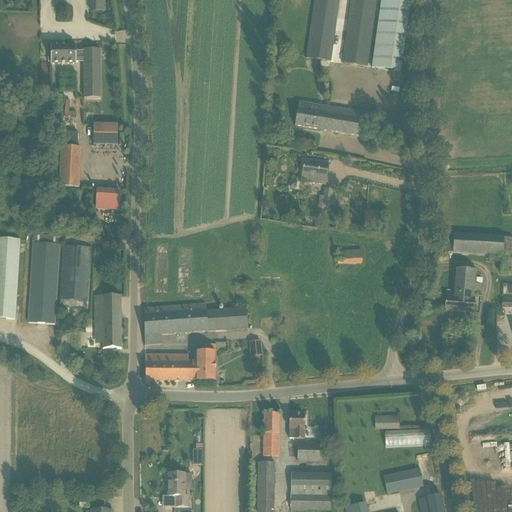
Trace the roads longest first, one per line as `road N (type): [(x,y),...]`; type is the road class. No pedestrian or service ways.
road 1 (unclassified): [(128,395),(134,151),(118,0)]
road 2 (unclassified): [(393,380),(394,336),(420,234),(427,0)]
road 3 (unclassified): [(128,395),(257,395),(393,380)]
road 4 (unclassified): [(0,339),(87,389),(128,395)]
